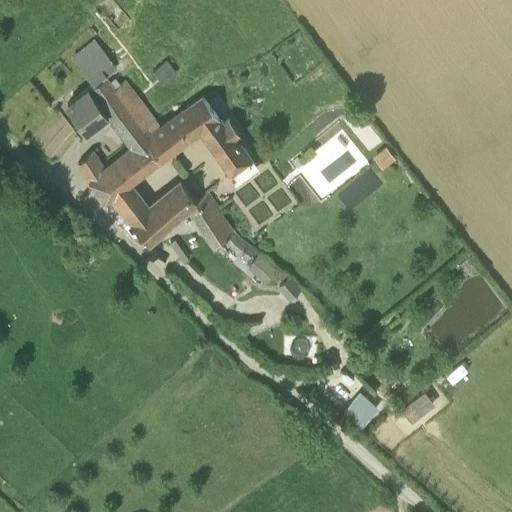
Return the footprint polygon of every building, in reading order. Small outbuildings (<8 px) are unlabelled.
[(142,137),(147,133),(142,127),(154,118),(141,101),(124,78),(113,88),(104,76),(116,67),(101,48),(79,65),(94,84),(67,104),(86,130),(109,113),(132,144),(142,137)] [(229,117),(223,122),(203,96),(149,136),(147,133),(142,137),(158,158),(200,128),(232,173),(251,159),(234,136),(240,132),(229,117)] [(103,198),(158,158),(142,137),(132,144),(134,146),(104,168),(91,150),(78,162),(103,198)] [(376,152),(385,164),(395,156),(385,145),(376,152)] [(146,204),(129,216),(147,239),(189,205),(195,200),(181,181),(148,206),(146,204)] [(216,243),(224,237),(233,248),(247,258),(254,248),(241,238),(233,230),(232,231),(219,214),(205,192),(195,200),(189,205),(216,243)] [(276,266),(260,253),(249,266),(265,279),(276,266)] [(466,256),(457,263),(463,271),(472,263),(466,256)]
